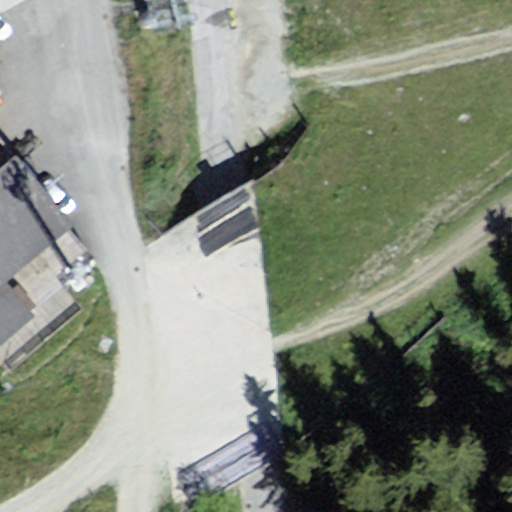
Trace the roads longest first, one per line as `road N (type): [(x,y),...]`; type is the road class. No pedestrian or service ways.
road 1 (track): [(66,0),(66,84),(121,283),(135,398),(131,511)]
road 2 (residential): [(266,511),(214,0)]
road 3 (track): [(511,36),(219,98)]
road 4 (track): [(23,511),(99,459),(134,423)]
